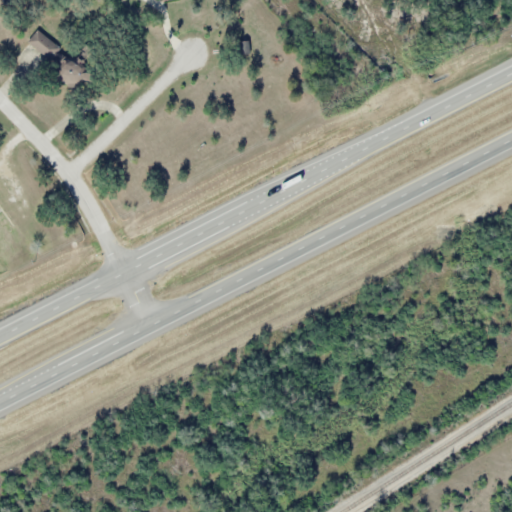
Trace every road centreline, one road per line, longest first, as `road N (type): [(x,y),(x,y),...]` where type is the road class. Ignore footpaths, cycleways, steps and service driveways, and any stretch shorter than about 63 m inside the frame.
road 1 (trunk): [(0,402),(511,138)]
road 2 (trunk): [(511,75),(0,336)]
road 3 (residential): [(150,322),(69,174),(0,100)]
road 4 (residential): [(69,174),(193,52)]
